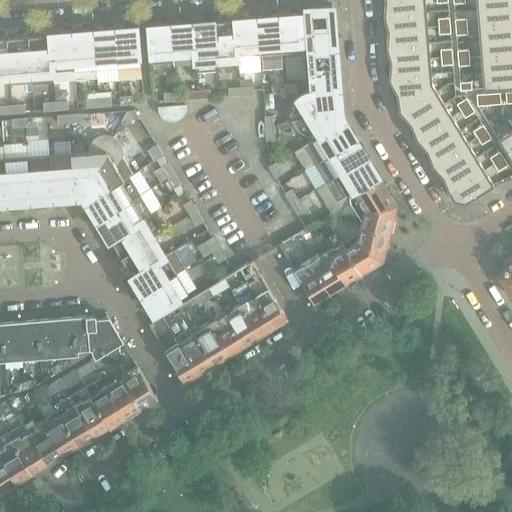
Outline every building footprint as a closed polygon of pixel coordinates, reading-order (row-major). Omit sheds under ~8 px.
[(384,0),(383,15),(426,11),(424,0),(384,0)] [(511,0),(475,0),(476,9),(511,6),(511,0)] [(335,44),(332,5),(305,7),(306,21),(308,46),(335,44)] [(511,6),(476,9),(478,25),(511,22),(511,6)] [(426,11),(383,15),(387,30),(427,27),(426,11)] [(304,51),(301,21),(301,13),(278,15),(281,53),(304,51)] [(281,53),(278,15),(256,17),(260,55),(281,53)] [(260,55),(256,17),(235,18),(238,57),(260,55)] [(449,17),(437,18),(438,26),(450,25),(449,17)] [(238,57),(235,18),(213,20),(216,58),(238,57)] [(466,18),(454,19),(455,27),(467,26),(466,18)] [(216,58),(213,20),(192,22),(195,60),(196,72),(217,70),(216,58)] [(195,60),(192,22),(170,23),(173,62),(195,60)] [(511,22),(478,25),(479,40),(511,37),(511,22)] [(173,62),(170,23),(147,25),(148,29),(150,64),(173,62)] [(450,25),(438,26),(439,34),(450,33),(450,25)] [(140,64),(137,30),(137,26),(114,28),(117,66),(140,64)] [(467,26),(455,27),(455,35),(467,34),(467,26)] [(387,30),(386,46),(428,42),(427,27),(387,30)] [(117,66),(114,28),(93,29),(96,68),(117,66)] [(96,68),(93,29),(71,31),(74,69),(75,79),(97,78),(96,68)] [(74,69),(71,31),(50,33),(54,82),(75,80),(74,70),(74,69)] [(53,81),(50,33),(28,35),(31,73),(32,83),(53,81)] [(31,73),(28,35),(7,36),(10,75),(31,73)] [(0,75),(10,75),(7,36),(0,36),(0,75)] [(511,37),(479,40),(480,56),(511,53),(511,37)] [(428,42),(386,46),(390,61),(429,58),(428,42)] [(338,85),(335,44),(308,46),(311,87),(338,85)] [(452,48),(440,49),(440,57),(452,56),(452,48)] [(469,49),(457,50),(457,58),(469,57),(469,49)] [(511,53),(480,56),(481,71),(511,69),(511,53)] [(452,56),(440,57),(441,65),(453,64),(452,56)] [(469,57),(457,58),(458,66),(470,65),(469,57)] [(390,61),(388,77),(431,73),(429,58),(390,61)] [(511,69),(481,71),(483,88),(511,85),(511,69)] [(388,77),(388,78),(396,93),(399,110),(399,111),(436,89),(431,82),(431,73),(388,77)] [(471,81),(459,82),(460,90),(472,89),(471,81)] [(296,91),(295,83),(283,84),(284,92),(296,91)] [(284,92),(283,84),(271,85),(272,93),(284,92)] [(291,120),(339,101),(338,85),(311,87),(311,89),(307,90),(304,91),(301,93),(299,95),(296,97),(294,99),(293,102),(291,105),(291,108),(290,111),(290,114),(290,117),(291,120)] [(253,94),(252,90),(252,86),(240,87),(241,95),(253,94)] [(241,95),(240,87),(228,88),(229,96),(241,95)] [(210,97),(209,89),(197,90),(198,98),(210,97)] [(436,89),(399,111),(410,123),(444,103),(436,89)] [(198,98),(197,90),(185,91),(186,99),(198,98)] [(500,91),(493,92),(493,104),(501,103),(500,91)] [(176,100),(176,92),(164,93),(164,101),(176,100)] [(493,92),(485,93),(486,105),(493,104),(493,92)] [(485,93),(477,93),(478,105),(486,105),(485,93)] [(132,103),(132,95),(120,96),(120,104),(132,103)] [(111,105),(110,97),(98,98),(99,106),(111,105)] [(468,97),(457,103),(461,110),(472,104),(468,97)] [(99,106),(98,98),(86,99),(87,107),(99,106)] [(68,108),(67,100),(55,101),(56,109),(68,108)] [(56,109),(55,101),(43,102),(44,110),(56,109)] [(312,140),(344,120),(342,117),(340,111),(339,105),(339,101),(291,120),(292,123),(294,125),(296,128),(298,130),(300,132),(303,134),(306,135),(309,136),(312,140)] [(444,103),(410,123),(416,138),(452,116),(444,103)] [(25,112),(24,104),(12,105),(13,113),(25,112)] [(472,104),(461,110),(466,117),(476,111),(472,104)] [(13,113),(12,105),(0,106),(1,114),(13,113)] [(184,112),(185,110),(185,107),(185,105),(159,107),(159,110),(160,112),(161,114),(163,116),(164,117),(166,118),(169,119),(171,120),(173,120),(175,119),(178,118),(180,117),(181,116),(183,114),(184,112)] [(141,119),(135,109),(126,110),(121,120),(141,119)] [(82,121),(81,113),(69,114),(70,122),(82,121)] [(70,122),(69,114),(57,115),(58,123),(70,122)] [(273,128),(272,116),(264,116),(265,128),(273,128)] [(452,116),(416,138),(426,150),(460,129),(452,116)] [(36,125),(36,117),(24,118),(24,126),(36,125)] [(24,126),(24,118),(12,119),(12,127),(24,126)] [(323,158),(355,138),(344,120),(312,140),(303,145),(314,164),(323,158)] [(82,135),(82,124),(71,125),(72,136),(82,135)] [(484,124),(473,130),(478,137),(488,131),(484,124)] [(25,140),(24,128),(14,129),(15,141),(25,140)] [(274,140),(273,128),(265,128),(266,140),(274,140)] [(460,129),(426,150),(432,165),(468,143),(460,129)] [(511,129),(497,138),(511,161),(511,129)] [(488,131),(478,137),(482,144),(492,137),(488,131)] [(83,195),(112,137),(111,136),(109,135),(107,135),(104,135),(102,135),(99,136),(97,137),(95,138),(93,140),(91,142),(90,145),(89,147),(89,151),(72,153),(76,195),(83,194),(83,195)] [(132,172),(121,155),(121,151),(121,149),(120,145),(119,143),(118,141),(116,139),(114,138),(112,137),(83,195),(87,201),(120,181),(120,182),(124,180),(123,179),(128,175),(132,172)] [(334,177),(367,157),(355,138),(323,158),(314,164),(325,182),(334,177)] [(468,143),(432,165),(442,177),(476,156),(468,143)] [(163,155),(156,144),(148,150),(154,160),(163,155)] [(500,150),(490,157),(494,164),(504,157),(500,150)] [(76,195),(72,153),(49,154),(53,197),(76,195)] [(53,197),(49,154),(26,156),(30,198),(53,197)] [(30,198),(26,156),(4,158),(7,200),(30,198)] [(476,156),(442,177),(448,191),(485,169),(476,156)] [(354,199),(382,181),(380,180),(379,177),(378,177),(378,176),(367,157),(334,177),(325,182),(337,201),(348,194),(349,197),(351,195),(352,197),(354,199)] [(504,157),(494,164),(498,170),(508,164),(504,157)] [(281,172),(275,162),(268,166),(275,177),(281,172)] [(174,173),(168,163),(161,167),(167,177),(174,173)] [(485,169),(448,191),(453,200),(464,202),(494,184),(485,169)] [(180,183),(174,173),(167,177),(173,188),(180,183)] [(99,221),(132,201),(131,199),(140,194),(128,175),(123,179),(124,180),(120,182),(120,181),(87,201),(99,221)] [(388,233),(395,204),(389,194),(382,181),(354,199),(361,211),(357,225),(388,233)] [(297,199),(291,189),(284,193),(290,203),(297,199)] [(110,239),(143,219),(142,218),(151,212),(140,194),(131,199),(132,201),(99,221),(110,239)] [(304,209),(297,199),(290,203),(297,213),(304,209)] [(196,210),(190,200),(183,204),(190,214),(196,210)] [(203,220),(196,210),(190,214),(196,224),(203,220)] [(343,221),(337,211),(325,219),(343,221)] [(122,258),(154,238),(154,237),(162,231),(151,212),(142,218),(143,219),(110,239),(122,258)] [(333,229),(343,221),(325,219),(333,229)] [(319,227),(315,222),(310,226),(314,231),(319,227)] [(382,259),(388,233),(357,225),(354,240),(343,247),(359,273),(382,259)] [(309,238),(304,230),(295,235),(300,243),(309,238)] [(219,247),(213,237),(206,241),(212,251),(219,247)] [(133,276),(166,256),(165,254),(154,238),(122,258),(133,276)] [(291,249),(286,241),(280,245),(284,253),(291,249)] [(359,273),(343,247),(341,243),(327,251),(345,282),(359,273)] [(225,257),(219,247),(212,251),(218,261),(225,257)] [(144,295),(177,275),(176,274),(185,268),(173,249),(165,254),(166,256),(133,276),(143,293),(144,295)] [(345,282),(327,251),(317,257),(318,258),(312,261),(330,291),(345,282)] [(511,256),(503,262),(500,275),(511,295),(511,256)] [(286,318),(252,260),(246,264),(246,265),(253,276),(246,280),(248,282),(249,285),(274,325),(286,318)] [(330,291),(312,261),(304,266),(300,260),(291,265),(313,301),(330,291)] [(155,312),(188,293),(177,275),(144,295),(155,313),(155,312)] [(229,287),(223,277),(208,286),(214,296),(229,287)] [(274,325),(249,285),(234,295),(236,299),(239,303),(259,335),(274,325)] [(214,296),(208,286),(193,296),(197,302),(198,306),(214,296)] [(184,310),(196,303),(197,302),(193,296),(177,305),(185,318),(188,316),(184,310)] [(259,335),(239,303),(236,299),(229,304),(233,311),(225,316),(243,344),(259,335)] [(119,335),(108,317),(95,319),(95,315),(74,317),(76,349),(88,348),(89,351),(92,351),(93,352),(119,335)] [(197,373),(175,336),(162,315),(158,317),(148,323),(184,381),(197,373)] [(243,344),(225,316),(216,321),(214,319),(209,322),(228,354),(243,344)] [(76,349),(74,317),(55,318),(58,353),(76,351),(76,349)] [(228,354),(209,322),(207,320),(205,321),(203,317),(197,321),(196,319),(188,324),(190,327),(212,363),(228,354)] [(58,353),(55,318),(38,320),(41,354),(58,353)] [(41,354),(38,320),(20,321),(23,356),(41,354)] [(23,356),(20,321),(1,323),(3,357),(4,371),(11,371),(11,378),(24,377),(23,370),(24,370),(23,356)] [(212,363),(190,327),(175,336),(197,373),(212,363)] [(126,350),(121,341),(107,351),(110,356),(126,350)] [(103,366),(96,356),(90,360),(91,361),(96,368),(97,370),(103,366)] [(71,365),(67,359),(59,365),(62,370),(63,370),(71,365)] [(81,378),(96,368),(91,361),(76,371),(80,377),(81,378)] [(63,370),(62,370),(59,365),(51,370),(54,376),(63,370)] [(157,397),(137,365),(129,371),(128,369),(112,378),(109,374),(102,379),(125,416),(157,397)] [(64,387),(80,377),(76,371),(76,370),(60,379),(64,387)] [(125,416),(102,379),(101,378),(86,387),(90,394),(109,424),(110,426),(120,420),(125,416)] [(36,385),(34,379),(25,381),(27,388),(36,385)] [(50,398),(65,388),(64,387),(60,379),(44,389),(50,398)] [(27,388),(25,381),(15,384),(18,391),(27,388)] [(109,424),(90,394),(83,399),(82,397),(74,402),(93,434),(109,424)] [(93,434),(74,402),(70,395),(54,405),(59,412),(78,444),(93,434)] [(23,409),(17,399),(11,403),(17,413),(23,409)] [(78,444),(59,412),(51,417),(50,415),(43,419),(63,453),(78,444)] [(63,453),(43,419),(34,424),(27,428),(48,462),(63,453)] [(48,462),(27,428),(18,434),(16,430),(9,434),(31,472),(48,462)] [(0,452),(18,480),(31,472),(7,432),(0,436),(0,452)] [(18,480),(0,452),(0,490),(0,491),(18,480)]
